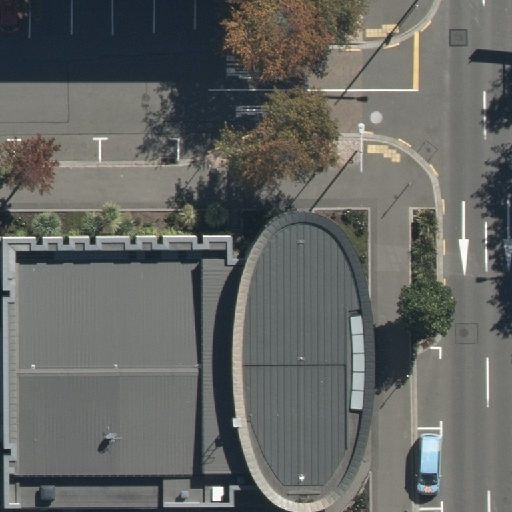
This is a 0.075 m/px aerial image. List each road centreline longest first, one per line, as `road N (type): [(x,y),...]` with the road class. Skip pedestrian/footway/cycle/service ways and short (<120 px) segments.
road 1 (residential): [(0,90),(414,89),(489,77)]
road 2 (secondary): [(489,77),(491,511)]
